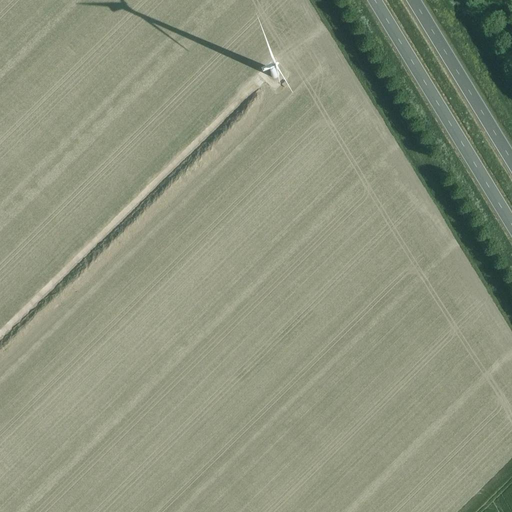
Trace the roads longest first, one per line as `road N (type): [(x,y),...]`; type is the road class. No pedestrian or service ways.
road 1 (trunk): [(374,0),(511,225)]
road 2 (trunk): [(511,161),(413,0)]
